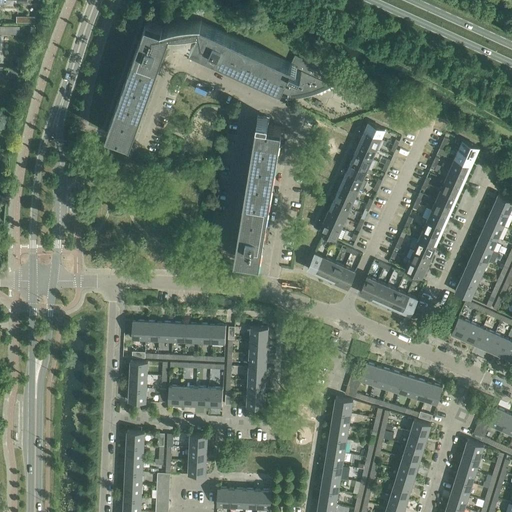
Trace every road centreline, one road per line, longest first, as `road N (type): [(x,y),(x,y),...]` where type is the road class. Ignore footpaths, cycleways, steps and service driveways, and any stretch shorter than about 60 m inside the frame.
road 1 (residential): [(270,296),(296,130),(287,111),(253,95)]
road 2 (residential): [(342,316),(428,124)]
road 3 (residential): [(419,348),(493,167)]
road 4 (tertiary): [(60,105),(41,153),(33,280)]
road 5 (tertiary): [(52,281),(60,105)]
road 6 (residential): [(253,95),(174,64),(142,144)]
road 7 (residential): [(223,254),(253,95)]
road 8 (residential): [(270,296),(112,282)]
road 9 (secondary): [(368,0),(511,64)]
road 10 (residential): [(425,511),(467,369)]
road 11 (residential): [(112,282),(107,417)]
road 12 (tertiary): [(34,388),(34,511)]
